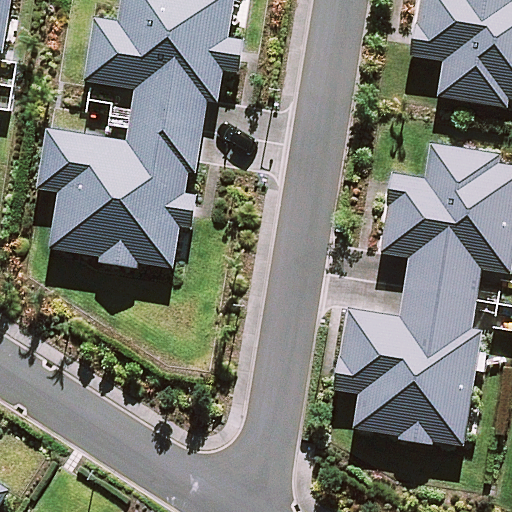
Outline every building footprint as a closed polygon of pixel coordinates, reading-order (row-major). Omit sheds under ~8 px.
[(0,0),(0,39),(6,40),(11,0),(0,0)] [(216,15),(218,0),(123,0),(122,10),(101,7),(92,72),(135,78),(128,134),(49,123),(41,181),(60,183),(51,250),(181,268),(208,74),(225,77),(234,18),(216,15)] [(511,0),(424,0),(417,54),(450,59),(444,100),(509,109),(511,98),(511,97),(511,0)] [(358,429),(464,444),(481,327),(472,326),(480,268),(511,272),(511,169),(500,168),(501,159),(436,150),(432,183),(398,178),(388,255),(413,258),(404,323),(354,316),(343,388),(364,391),(358,429)] [(0,508),(9,494),(0,488),(0,508)]
